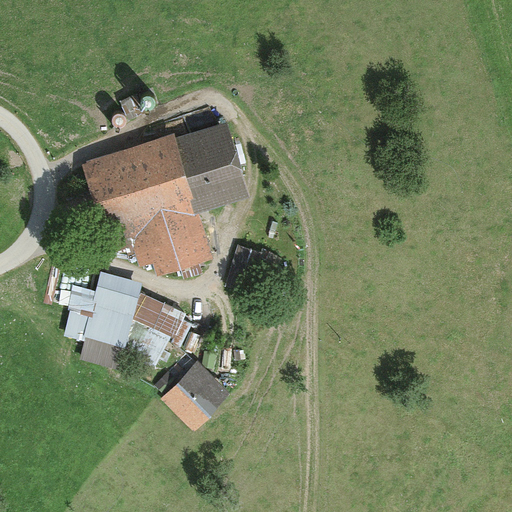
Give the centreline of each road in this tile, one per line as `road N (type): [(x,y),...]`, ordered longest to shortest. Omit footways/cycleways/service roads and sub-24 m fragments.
road 1 (track): [(309,511),(314,252),(304,206),(275,155),(230,109),(199,97),(43,181)]
road 2 (track): [(243,121),(253,181),(205,286),(159,284),(37,225)]
